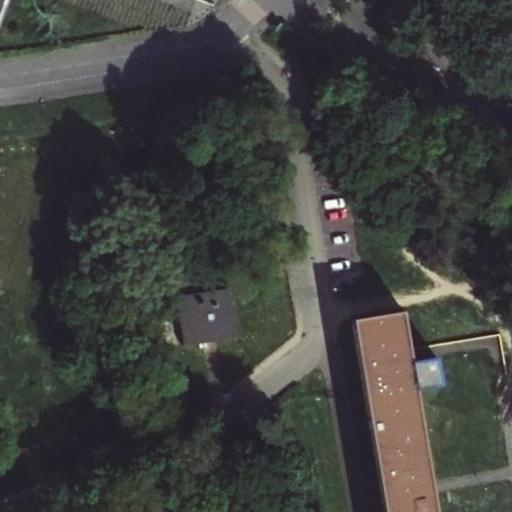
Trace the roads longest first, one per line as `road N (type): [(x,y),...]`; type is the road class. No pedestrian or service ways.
road 1 (unclassified): [(262,0),(194,47),(0,76)]
road 2 (residential): [(511,119),(390,58),(305,0)]
